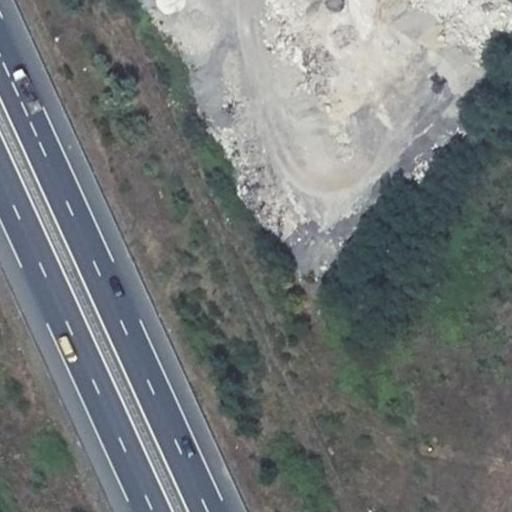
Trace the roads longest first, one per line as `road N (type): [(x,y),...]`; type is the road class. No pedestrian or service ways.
road 1 (motorway): [(208,511),(0,50)]
road 2 (motorway): [(0,179),(152,511)]
